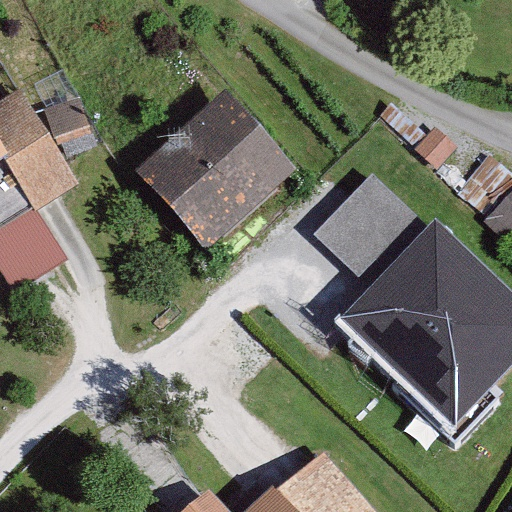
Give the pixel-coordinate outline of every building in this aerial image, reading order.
[(0,110),(0,179),(10,173),(39,218),(81,191),(21,97),(0,110)] [(76,159),(102,144),(81,105),(54,119),(76,159)] [(294,177),(227,108),(149,183),(217,252),(294,177)] [(351,276),(411,213),(377,181),(317,244),(351,276)] [(511,377),(511,303),(436,227),(344,327),(456,437),(511,377)] [(373,511),(331,464),(276,511),(235,511),(226,502),(214,511),(373,511)]
